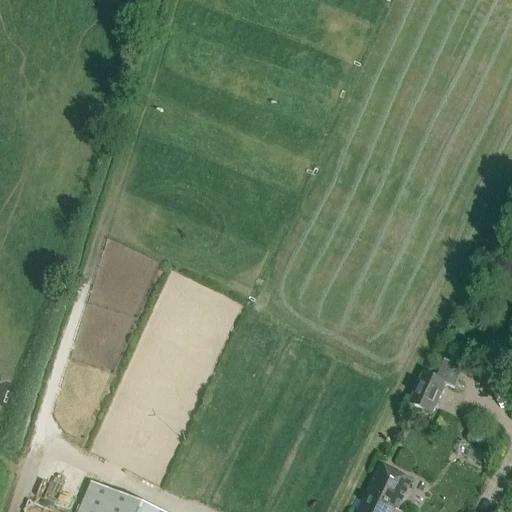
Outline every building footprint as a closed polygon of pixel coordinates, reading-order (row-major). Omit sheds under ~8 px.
[(439,360),(433,378),(453,385),(459,367),(439,360)] [(423,374),(409,407),(433,418),(448,386),(423,374)] [(474,427),(467,441),(490,452),(497,438),(474,427)] [(397,511),(412,483),(380,468),(359,511),(397,511)] [(79,511),(155,511),(92,484),(79,511)]
